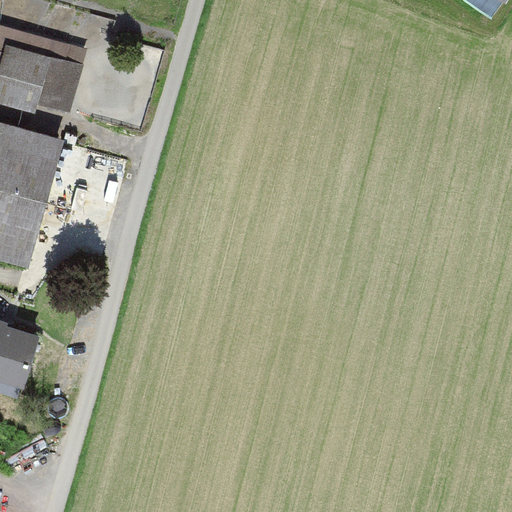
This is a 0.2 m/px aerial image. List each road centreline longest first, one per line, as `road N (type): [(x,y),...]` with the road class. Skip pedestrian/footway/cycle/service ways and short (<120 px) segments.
road 1 (track): [(201,0),(58,511)]
road 2 (track): [(0,278),(20,284),(39,276),(93,212),(136,225)]
road 3 (track): [(0,109),(158,151)]
